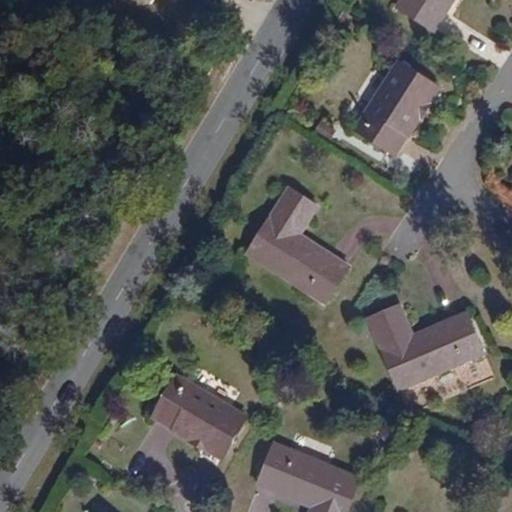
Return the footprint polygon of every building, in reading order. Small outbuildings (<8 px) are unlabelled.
[(401,0),(399,3),(436,28),(454,0),(401,0)] [(401,62),(357,129),(396,154),(441,87),(401,62)] [(290,186),(247,251),(325,303),(348,268),(300,236),(319,206),(290,186)] [(399,306),(367,319),(396,389),(483,353),(467,314),(412,336),(399,306)] [(245,417),(175,374),(151,413),(222,455),(245,417)] [(346,511),(360,480),(274,445),(258,485),(314,508),(312,511),(346,511)]
